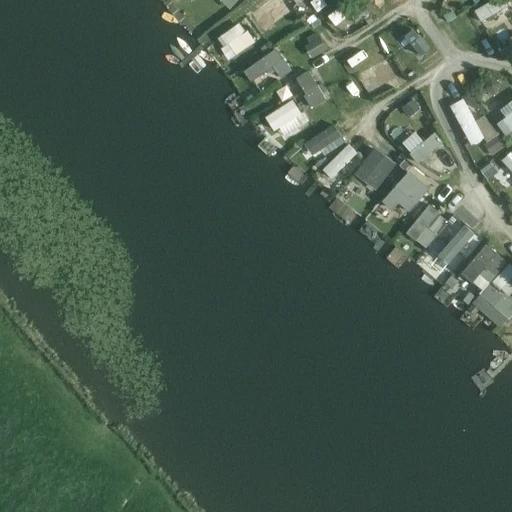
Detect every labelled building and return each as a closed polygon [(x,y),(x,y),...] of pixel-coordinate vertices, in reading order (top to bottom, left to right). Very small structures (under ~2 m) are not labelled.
[(266,0),(251,12),(266,32),(294,10),(285,0),(266,0)] [(481,22),(510,5),(507,0),(489,0),(474,10),(481,22)] [(421,55),(430,46),(412,27),(402,36),(421,55)] [(305,44),(312,58),(327,50),(320,36),(305,44)] [(282,78),(293,71),(277,47),(244,69),(251,79),(273,64),(282,78)] [(391,60),(369,68),(372,77),(395,70),(391,60)] [(296,79),(314,106),(327,98),(309,71),(296,79)] [(492,72),(482,86),(494,95),(504,81),(492,72)] [(359,76),(340,86),(352,109),(371,98),(359,76)] [(450,104),(470,145),(483,139),(491,154),(505,147),(488,113),(476,119),(465,97),(450,104)] [(511,99),(492,114),(507,134),(511,130),(511,99)] [(265,112),(272,130),(290,123),(292,129),(306,125),(297,101),(265,112)] [(334,123),(303,143),(314,159),(345,140),(334,123)] [(435,131),(424,141),(415,130),(401,142),(418,163),(444,142),(435,131)] [(322,168),(333,178),(358,153),(348,143),(322,168)] [(354,173),(376,190),(396,164),(374,147),(354,173)] [(511,169),(511,149),(502,157),(511,169)] [(392,210),(398,202),(410,212),(430,189),(408,170),(381,201),(392,210)] [(459,239),(479,220),(462,203),(442,223),(459,239)] [(424,246),(448,219),(430,204),(406,231),(424,246)] [(433,238),(429,256),(452,262),(457,244),(433,238)] [(511,301),(489,283),(508,261),(486,243),(451,285),(501,327),(511,314),(511,301)] [(493,279),(510,295),(511,292),(511,262),(510,261),(493,279)]
